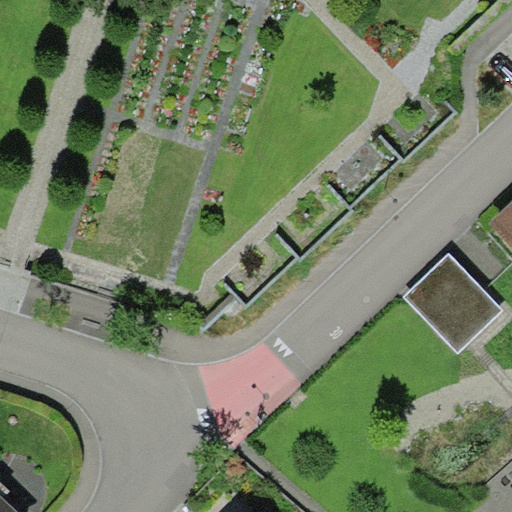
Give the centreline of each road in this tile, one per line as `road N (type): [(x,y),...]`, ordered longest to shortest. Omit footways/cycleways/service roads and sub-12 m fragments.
road 1 (residential): [(150,429),(224,399),(296,345),(511,137)]
road 2 (residential): [(0,345),(97,375),(132,395),(150,429)]
